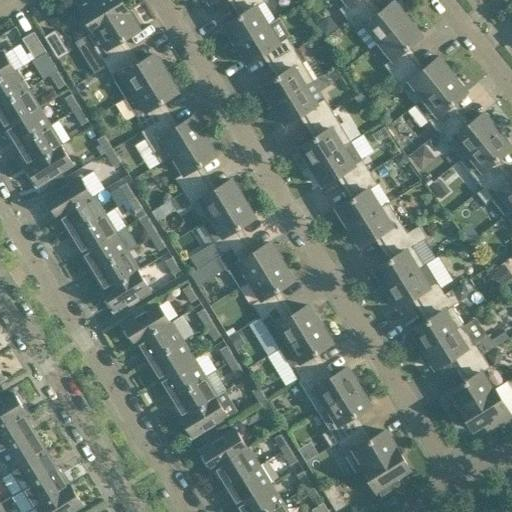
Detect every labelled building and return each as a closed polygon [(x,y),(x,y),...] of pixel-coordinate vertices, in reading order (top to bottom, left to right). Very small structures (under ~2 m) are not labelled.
[(80,0),(76,3),(86,20),(93,30),(87,34),(127,9),(121,0),(80,0)] [(236,43),(267,24),(256,6),(265,1),(264,0),(237,0),(236,1),(243,13),(224,24),(236,43)] [(346,0),(348,2),(339,8),(349,20),(368,4),(365,0),(346,0)] [(377,14),(368,4),(349,20),(358,31),(366,24),(379,41),(407,18),(393,1),(377,14)] [(129,14),(127,11),(128,10),(127,9),(87,34),(106,66),(128,53),(120,40),(138,29),(137,26),(140,24),(132,11),(129,14)] [(319,26),(327,35),(337,27),(329,18),(319,26)] [(405,49),(421,36),(407,18),(379,41),(392,58),(384,64),(393,76),(413,60),(405,49)] [(278,42),(267,24),(236,43),(248,62),(266,51),(273,62),(295,49),(287,37),(278,42)] [(44,36),(58,59),(69,52),(55,29),(44,36)] [(22,38),(33,55),(35,59),(46,51),(34,31),(22,38)] [(304,85),(305,86),(314,80),(295,49),(273,62),(280,74),(262,85),(274,104),(304,85)] [(0,79),(16,70),(4,51),(0,53),(0,79)] [(126,97),(169,71),(160,56),(156,58),(153,54),(135,65),(128,53),(106,66),(114,79),(126,97)] [(42,62),(50,74),(58,70),(49,57),(42,62)] [(452,74),(438,57),(421,70),(413,60),(393,76),(416,103),(452,74)] [(0,105),(27,89),(16,70),(0,79),(0,105)] [(66,83),(58,70),(50,74),(59,88),(66,83)] [(177,92),(174,88),(178,85),(169,71),(126,97),(137,115),(145,128),(166,115),(159,103),(177,92)] [(456,79),(452,74),(416,103),(438,131),(458,116),(450,105),(466,92),(463,88),(465,86),(458,78),(456,79)] [(316,103),(305,86),(304,85),(274,104),(285,123),(304,112),(311,123),(332,110),(325,98),(316,103)] [(0,116),(6,127),(38,107),(27,89),(0,105),(0,116)] [(65,98),(73,111),(80,107),(72,94),(65,98)] [(15,147),(49,126),(38,107),(6,127),(13,139),(11,140),(15,147)] [(89,120),(80,107),(73,111),(82,124),(89,120)] [(311,165),(342,146),(351,141),(332,110),(311,123),(318,135),(299,146),(311,165)] [(461,159),(497,130),(483,112),(466,126),(458,116),(438,131),(461,159)] [(174,127),(166,115),(145,128),(141,131),(161,162),(173,154),(204,135),(192,116),(174,127)] [(25,166),(61,144),(49,126),(15,147),(19,153),(21,152),(28,163),(24,165),(25,166)] [(511,148),(497,130),(461,159),(483,187),(503,171),(494,161),(511,148)] [(354,139),(362,156),(374,150),(366,133),(354,139)] [(113,148),(107,139),(104,134),(97,139),(101,144),(96,147),(101,155),(105,152),(113,148)] [(216,155),(204,135),(173,154),(184,172),(175,178),(183,191),(205,178),(197,166),(216,155)] [(348,184),(370,171),(351,141),(342,146),(311,165),(323,184),(341,173),(348,184)] [(72,163),(61,144),(25,166),(37,185),(72,163)] [(121,161),(120,160),(113,148),(105,152),(114,165),(121,161)] [(460,159),(432,183),(447,201),(475,177),(460,159)] [(349,226),(379,207),(368,189),(377,184),(370,171),(348,184),(355,196),(337,207),(349,226)] [(511,180),(511,182),(503,171),(483,187),(477,192),(486,204),(492,199),(505,215),(511,209),(511,180)] [(57,217),(93,195),(81,177),(45,198),(57,217)] [(234,184),(231,179),(212,190),(205,178),(183,191),(192,204),(201,199),(212,217),(242,198),(241,195),(244,194),(237,182),(234,184)] [(120,187),(128,200),(135,195),(127,182),(120,187)] [(69,235),(104,214),(93,195),(57,217),(58,218),(61,216),(68,227),(65,229),(69,235)] [(135,195),(128,200),(139,218),(146,213),(135,195)] [(236,228),(254,217),(252,213),(255,211),(248,201),(245,203),(242,198),(212,217),(203,223),(214,241),(222,254),(243,241),(236,228)] [(388,202),(379,207),(349,226),(361,245),(379,234),(386,245),(407,232),(388,202)] [(146,213),(139,218),(150,236),(157,232),(146,213)] [(83,252),(115,232),(104,214),(69,235),(73,241),(76,240),(83,252)] [(386,287),(424,264),(413,246),(427,237),(419,224),(407,232),(386,245),(393,257),(374,268),(386,287)] [(92,272),(126,251),(115,232),(83,252),(90,264),(88,265),(92,272)] [(166,246),(157,232),(150,236),(159,250),(166,246)] [(283,257),(275,244),(272,246),(269,242),(251,253),(243,241),(222,254),(218,256),(226,270),(229,268),(240,286),(250,280),(281,261),(280,259),(283,257)] [(102,291),(138,269),(126,251),(92,272),(96,278),(98,277),(105,288),(102,290),(102,291)] [(165,260),(173,274),(181,269),(173,256),(165,260)] [(293,280),(281,261),(250,280),(261,298),(252,303),(261,317),(282,303),(274,291),(293,280)] [(445,293),(437,281),(426,263),(424,265),(424,264),(386,287),(398,306),(416,295),(423,306),(445,293)] [(511,274),(504,264),(491,273),(501,287),(507,282),(511,279),(511,274)] [(149,288),(138,269),(102,291),(114,310),(149,288)] [(182,289),(190,302),(198,297),(190,284),(182,289)] [(421,350),(463,324),(452,305),(459,301),(452,289),(445,293),(423,306),(430,318),(412,329),(415,333),(412,335),(421,350)] [(135,344),(170,322),(159,303),(123,325),(135,344)] [(289,315),(282,303),(261,317),(269,330),(278,324),(289,342),(319,323),(308,304),(289,315)] [(196,312),(205,326),(213,321),(204,308),(196,312)] [(221,335),(213,321),(205,326),(214,339),(221,335)] [(147,361),(182,340),(170,322),(135,344),(135,345),(139,343),(145,353),(143,355),(147,361)] [(331,343),(329,339),(332,337),(325,326),(322,328),(319,323),(289,342),(300,360),(291,366),(299,379),(320,366),(313,354),(331,343)] [(482,354),(496,345),(488,334),(475,342),(463,324),(421,350),(430,364),(433,362),(436,367),(454,356),(461,367),(482,354)] [(161,378),(193,359),(182,340),(147,361),(151,368),(153,366),(161,378)] [(219,350),(228,363),(235,358),(227,345),(219,350)] [(468,379),(450,390),(461,408),(460,409),(461,409),(493,390),(481,372),(490,366),(482,354),(461,367),(468,379)] [(243,372),(235,358),(228,363),(237,376),(243,372)] [(170,398),(204,377),(193,359),(161,378),(168,390),(166,392),(170,398)] [(352,370),(349,372),(346,367),(328,378),(320,366),(299,379),(318,411),(361,384),(352,370)] [(180,417),(215,395),(204,377),(170,398),(174,405),(176,403),(183,414),(179,416),(180,417)] [(370,405),(367,401),(370,399),(361,384),(318,411),(329,429),(323,433),(331,446),(338,442),(359,429),(351,416),(370,405)] [(252,390),(260,403),(267,399),(259,386),(252,390)] [(511,416),(502,399),(495,388),(493,390),(461,409),(472,429),(484,422),(489,430),(511,416)] [(14,392),(0,400),(0,426),(26,411),(14,392)] [(227,414),(215,395),(180,417),(192,436),(227,414)] [(276,413),(267,399),(260,403),(268,417),(276,413)] [(26,412),(26,411),(0,426),(0,448),(1,451),(36,430),(32,424),(29,425),(23,414),(26,412)] [(212,469),(247,447),(236,428),(200,450),(212,469)] [(367,441),(359,429),(338,442),(357,473),(363,469),(397,448),(396,448),(385,430),(367,441)] [(40,436),(36,430),(1,451),(13,469),(45,450),(37,438),(40,436)] [(273,438),(282,451),(290,446),(281,433),(273,438)] [(298,460),(290,446),(282,451),(290,464),(298,460)] [(224,487),(258,465),(247,447),(212,469),(212,470),(216,468),(222,479),(220,480),(224,487)] [(409,467),(397,448),(363,469),(380,497),(403,483),(398,474),(409,467)] [(52,462),(45,450),(13,469),(24,488),(58,467),(54,460),(52,462)] [(238,504),(270,484),(258,465),(224,487),(228,493),(230,492),(238,504)] [(62,473),(58,467),(24,488),(35,506),(71,484),(70,483),(67,486),(60,475),(62,473)] [(296,474),(304,488),(312,483),(304,470),(296,474)] [(347,504),(333,481),(322,488),(336,511),(347,504)] [(321,497),(312,483),(304,488),(313,502),(321,497)] [(68,511),(82,503),(71,484),(35,506),(38,511),(68,511)] [(265,511),(281,502),(270,484),(238,504),(242,511),(265,511)] [(287,511),(281,502),(265,511),(287,511)] [(329,511),(325,505),(323,502),(312,509),(313,511),(329,511)]
